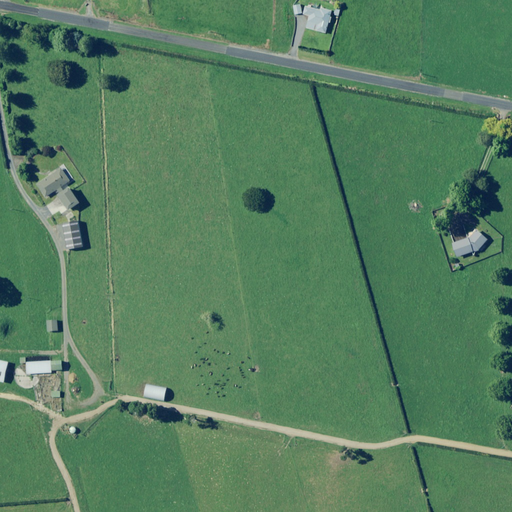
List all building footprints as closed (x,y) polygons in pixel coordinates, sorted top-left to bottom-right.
[(302,14),(300,5),(293,6),(294,15),(302,14)] [(321,11),(305,7),(303,14),(309,16),(306,28),(326,34),(331,14),(327,13),(328,10),(322,9),(321,11)] [(58,211),(63,218),(70,213),(69,211),(79,204),(66,185),(69,183),(60,169),(37,185),(45,198),(55,191),(62,202),(53,208),(56,212),(58,211)] [(488,241),(478,231),(471,237),(452,244),(456,258),(477,251),(488,241)] [(58,331),(57,320),(46,321),(47,332),(58,331)] [(19,364),(26,364),(26,374),(48,374),(52,374),(52,368),(56,368),(56,371),(62,371),(62,361),(26,361),(26,358),(19,358),(19,364)] [(8,363),(0,361),(0,381),(4,383),(8,363)] [(166,388),(146,384),(143,398),(164,402),(166,388)]
